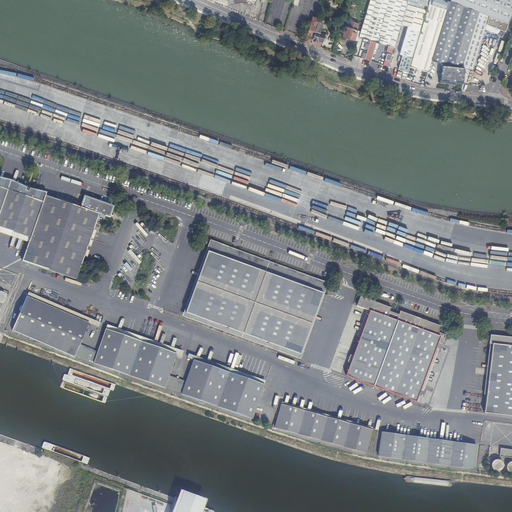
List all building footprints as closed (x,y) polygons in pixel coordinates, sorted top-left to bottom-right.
[(389,0),(370,0),(360,35),(358,41),(357,44),(362,46),(363,43),(369,45),(375,47),(377,43),(389,0)] [(407,4),(408,0),(389,0),(377,43),(388,46),(387,51),(382,50),(378,64),(384,65),(385,60),(390,61),(392,55),(387,54),(388,51),(393,53),(401,24),(407,4)] [(408,0),(407,4),(426,10),(429,0),(408,0)] [(429,0),(426,10),(412,58),(410,67),(428,72),(432,61),(447,10),(445,9),(447,1),(442,0),(429,0)] [(511,0),(450,0),(450,1),(489,16),(508,23),(511,11),(511,0)] [(489,16),(450,1),(450,2),(447,10),(432,61),(441,64),(439,81),(455,83),(455,84),(462,85),(464,68),(472,71),(485,30),(487,25),(489,16)] [(426,10),(407,4),(401,24),(407,26),(399,54),(412,58),(426,10)] [(508,23),(489,16),(487,25),(500,30),(505,31),(508,23)] [(306,41),(311,43),(314,32),(318,18),(313,17),(311,25),(307,24),(305,31),(308,32),(306,41)] [(311,43),(320,47),(324,35),(318,33),(321,24),(322,21),(319,19),(315,32),(314,32),(311,43)] [(342,37),(358,41),(360,35),(356,34),(357,31),(357,30),(356,29),(358,24),(349,21),(347,21),(342,37)] [(487,25),(485,30),(497,34),(499,33),(500,30),(487,25)] [(366,54),(369,54),(370,51),(374,52),(375,47),(369,45),(366,54)] [(407,72),(408,71),(412,59),(402,56),(398,70),(400,70),(407,72)] [(398,78),(405,80),(408,72),(408,71),(407,72),(400,70),(398,78)] [(45,136),(113,156),(120,130),(49,109),(44,126),(41,126),(41,127),(47,129),(45,136)] [(99,214),(79,207),(33,191),(34,190),(22,186),(21,188),(0,180),(0,228),(30,238),(29,240),(21,261),(63,275),(76,280),(91,235),(99,214)] [(83,197),(79,207),(99,214),(105,216),(104,218),(109,219),(113,207),(83,197)] [(183,317),(255,344),(261,346),(298,359),(325,284),(285,269),(279,268),(211,243),(183,317)] [(88,321),(28,295),(14,329),(73,355),(74,354),(88,321)] [(390,308),(360,297),(356,306),(369,311),(354,352),(345,376),(415,402),(426,372),(439,337),(444,339),(445,335),(437,332),(439,326),(399,312),(398,315),(389,312),(390,308)] [(107,327),(94,360),(113,367),(165,385),(165,384),(169,373),(176,352),(109,327),(107,327)] [(511,337),(490,335),(489,343),(492,344),(483,413),(511,416),(511,337)] [(75,354),(93,360),(97,350),(79,343),(75,354)] [(262,383),(193,358),(186,379),(182,390),(182,391),(251,416),(262,383)] [(182,390),(186,379),(169,373),(165,385),(182,390)] [(284,406),(282,405),(275,428),(365,453),(371,431),(284,406)] [(257,410),(254,417),(267,422),(269,415),(257,410)] [(475,446),(381,433),(378,456),(472,470),(475,446)] [(511,456),(511,450),(500,449),(499,457),(511,459),(511,456)] [(497,473),(499,472),(501,471),(503,469),(503,467),(503,464),(501,462),(499,461),(497,460),(495,461),(493,462),(491,464),(491,466),(491,469),(492,471),(494,472),(497,473)]
